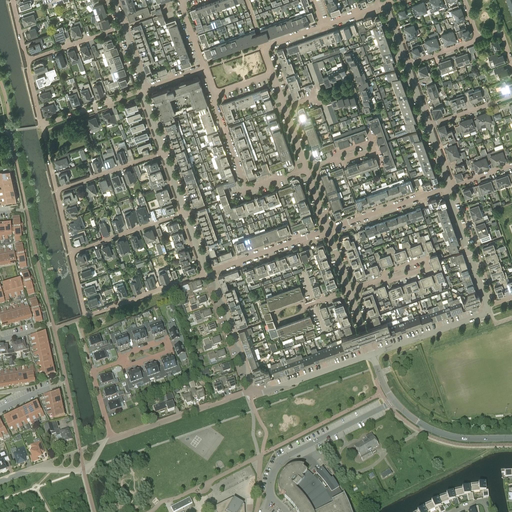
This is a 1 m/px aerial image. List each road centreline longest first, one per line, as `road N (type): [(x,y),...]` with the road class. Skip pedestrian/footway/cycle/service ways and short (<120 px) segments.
road 1 (residential): [(208,272),(85,316),(69,251)]
road 2 (residential): [(269,492),(279,460),(392,401)]
road 3 (tertiary): [(111,440),(252,392)]
road 4 (tertiary): [(511,438),(447,435),(392,401)]
road 5 (tertiary): [(372,354),(485,314),(486,306)]
road 6 (residential): [(208,272),(252,392)]
road 7 (residential): [(208,272),(328,229)]
road 8 (residential): [(328,229),(447,187)]
road 9 (tertiary): [(252,392),(372,354)]
road 10 (tertiary): [(486,306),(447,187)]
road 11 (residential): [(69,251),(184,212)]
